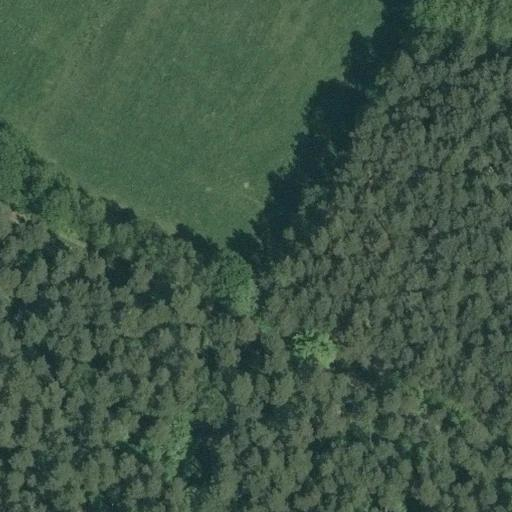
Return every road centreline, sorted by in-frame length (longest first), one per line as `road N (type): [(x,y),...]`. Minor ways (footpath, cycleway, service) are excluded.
road 1 (track): [(511,446),(0,205)]
road 2 (track): [(204,301),(196,511)]
